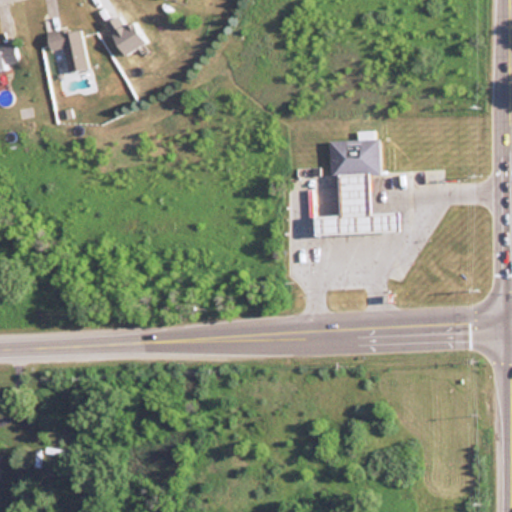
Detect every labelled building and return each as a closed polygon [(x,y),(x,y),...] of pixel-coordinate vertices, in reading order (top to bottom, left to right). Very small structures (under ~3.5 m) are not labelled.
[(147,43),(134,21),(125,27),(119,16),(106,23),(125,56),(147,43)] [(82,29),(50,35),(53,52),(66,50),(70,73),(90,70),(82,29)] [(0,49),(0,70),(22,66),(17,46),(0,49)] [(332,140),(384,137),(385,174),(334,177),(332,140)] [(345,173),(347,214),(321,215),(322,235),(407,230),(406,211),(378,212),(376,171),(345,173)]
